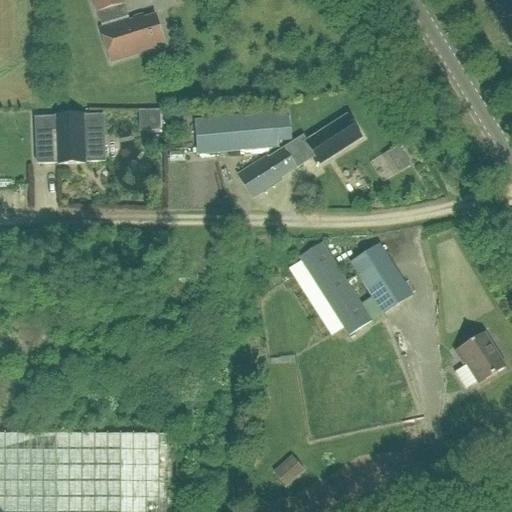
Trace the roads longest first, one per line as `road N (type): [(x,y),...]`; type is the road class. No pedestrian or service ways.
road 1 (track): [(511,186),(408,216),(0,221)]
road 2 (tertiary): [(511,175),(405,0)]
